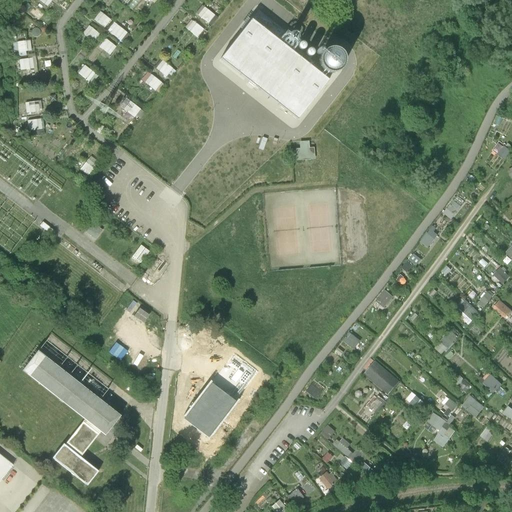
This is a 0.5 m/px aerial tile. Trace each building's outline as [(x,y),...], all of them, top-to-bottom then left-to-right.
[(205,4),(198,11),(210,22),(217,15),(205,4)] [(102,10),(95,19),(106,27),(113,19),(102,10)] [(258,11),(220,60),(297,121),(328,81),(281,44),(288,34),(258,11)] [(199,37),(206,29),(194,18),(187,26),(199,37)] [(109,30),(123,40),(129,31),(115,21),(109,30)] [(91,24),(85,32),(96,40),(101,32),(91,24)] [(106,38),(100,47),(112,54),(118,45),(106,38)] [(15,41),(16,53),(32,52),(31,40),(15,41)] [(36,58),(21,58),(21,69),(36,68),(36,58)] [(158,66),(168,77),(175,70),(165,59),(158,66)] [(80,73),(94,83),(100,75),(86,64),(80,73)] [(150,70),(143,79),(160,93),(167,84),(150,70)] [(20,113),(43,112),(42,100),(35,100),(34,94),(28,94),(29,103),(20,103),(20,113)] [(129,97),(122,105),(139,120),(146,112),(129,97)] [(44,118),(29,119),(30,130),(45,129),(44,118)] [(302,147),(298,148),(298,160),(317,159),(316,141),(301,141),(302,147)] [(91,175),(100,161),(91,155),(82,169),(91,175)] [(446,213),(454,219),(467,201),(459,195),(446,213)] [(102,231),(93,224),(85,233),(95,241),(102,231)] [(422,241),(430,247),(441,233),(434,227),(422,241)] [(145,249),(140,246),(132,257),(136,260),(145,249)] [(149,252),(145,249),(136,260),(140,263),(149,252)] [(495,276),(505,283),(511,275),(501,268),(495,276)] [(484,289),(481,299),(492,303),(495,293),(484,289)] [(386,308),(396,297),(388,290),(378,300),(386,308)] [(511,316),(511,313),(511,307),(500,301),(496,308),(511,316)] [(469,311),(472,316),(478,313),(476,308),(469,311)] [(129,318),(116,333),(142,355),(155,339),(129,318)] [(452,349),(460,336),(450,330),(437,349),(445,354),(449,347),(452,349)] [(358,349),(364,339),(352,332),(346,341),(358,349)] [(100,472),(82,458),(102,432),(106,436),(122,416),(95,395),(54,363),(39,351),(34,357),(26,368),(23,372),(85,420),(54,459),(89,486),(100,472)] [(233,354),(183,420),(195,429),(207,438),(207,439),(208,438),(258,373),(233,354)] [(401,382),(376,361),(365,375),(390,396),(401,382)] [(496,393),(504,384),(492,374),(484,384),(496,393)] [(309,392),(319,398),(325,389),(314,383),(309,392)] [(409,401),(419,406),(423,397),(413,393),(409,401)] [(368,406),(379,413),(386,402),(375,395),(368,406)] [(464,407),(479,417),(487,405),(471,395),(464,407)] [(442,408),(449,417),(461,406),(453,398),(442,408)] [(427,427),(441,434),(448,419),(435,412),(427,427)] [(357,448),(331,423),(322,433),(343,453),(340,456),(365,479),(375,468),(367,460),(373,454),(362,443),(357,448)] [(436,440),(447,448),(458,431),(453,427),(450,431),(445,427),(436,440)] [(510,467),(511,464),(511,453),(506,449),(499,459),(510,467)] [(0,481),(12,466),(0,455),(0,481)] [(274,506),(279,511),(287,511),(290,510),(280,500),(274,506)]
